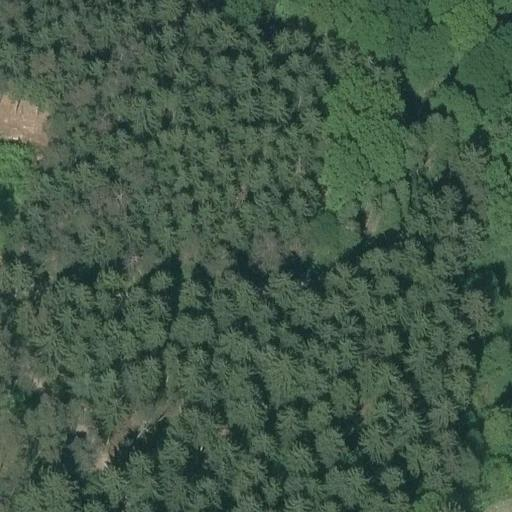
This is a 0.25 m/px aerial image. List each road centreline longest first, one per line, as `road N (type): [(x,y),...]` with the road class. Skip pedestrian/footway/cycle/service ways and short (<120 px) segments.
road 1 (track): [(511,118),(482,140),(393,243),(313,288),(131,311),(69,308),(0,291)]
road 2 (track): [(118,511),(110,476),(83,428),(0,350)]
